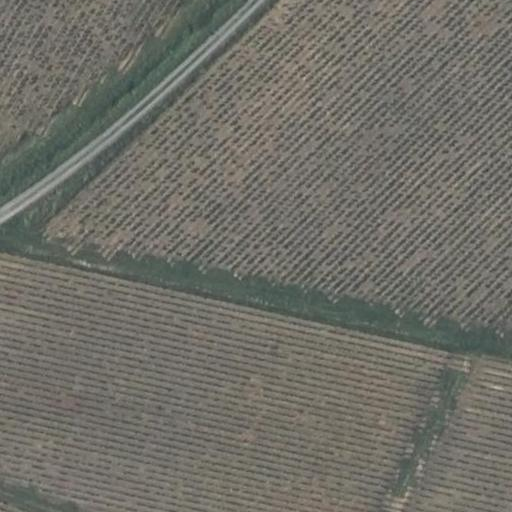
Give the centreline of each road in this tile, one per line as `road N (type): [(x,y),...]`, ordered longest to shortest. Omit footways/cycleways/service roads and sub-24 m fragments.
road 1 (track): [(0,233),(511,346)]
road 2 (track): [(0,216),(64,174),(257,0)]
road 3 (track): [(388,511),(470,337)]
